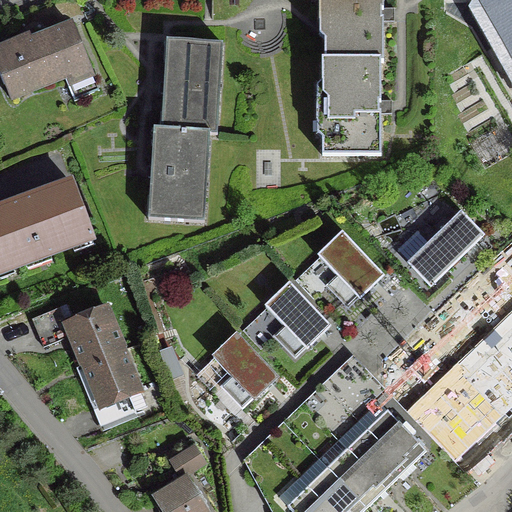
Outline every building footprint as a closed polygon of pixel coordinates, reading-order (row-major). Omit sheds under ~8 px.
[(323,0),(324,2),(317,2),(317,24),(329,24),(329,41),(323,42),(323,62),(320,62),(320,63),(378,63),(381,63),(380,0),(323,0)] [(511,0),(473,0),(467,11),(479,18),(475,25),(487,32),(483,39),(495,46),(491,53),(502,60),(498,67),(511,74),(511,75),(511,0)] [(9,48),(12,53),(0,58),(0,77),(8,99),(62,77),(72,102),(97,93),(71,27),(30,44),(29,40),(9,48)] [(214,135),(219,46),(166,42),(161,131),(161,132),(207,135),(214,135)] [(378,156),(378,63),(320,63),(320,83),(327,83),(327,101),(315,101),(315,122),(327,122),(327,139),(320,139),(320,156),(378,156)] [(207,135),(161,132),(161,131),(154,131),(148,220),(202,224),(207,135)] [(70,184),(0,210),(0,272),(90,238),(70,184)] [(459,215),(406,265),(428,287),(480,238),(459,215)] [(335,276),(325,287),(345,309),(356,298),(357,299),(380,277),(340,235),(317,257),(335,276)] [(305,350),(327,328),(287,286),(264,308),(283,327),(272,338),(293,359),(303,349),(305,350)] [(41,348),(69,337),(81,367),(121,350),(104,308),(64,325),(57,309),(30,321),(41,348)] [(511,311),(409,411),(458,461),(511,408),(511,311)] [(252,401),(275,379),(234,336),(211,358),(230,378),(219,388),(240,410),(250,399),(252,401)] [(127,397),(138,392),(121,350),(81,367),(107,429),(135,418),(127,397)] [(385,412),(365,431),(404,472),(424,452),(409,437),(413,434),(403,424),(400,427),(385,412)] [(384,491),(404,472),(365,431),(345,450),(384,491)] [(192,449),(170,463),(180,478),(201,465),(192,449)] [(364,510),(384,491),(345,450),(325,469),(364,510)] [(327,511),(361,511),(364,510),(325,469),(305,488),(327,511)] [(204,511),(185,481),(154,499),(161,511),(204,511)] [(327,511),(305,488),(285,508),(289,511),(327,511)]
